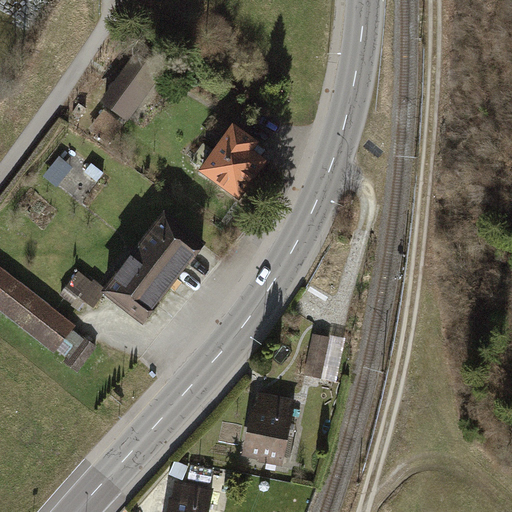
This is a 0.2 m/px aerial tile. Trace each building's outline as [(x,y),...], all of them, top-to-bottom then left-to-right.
[(157,76),(139,63),(106,111),(124,123),(157,76)] [(257,140),(233,124),(199,171),(241,200),(269,161),(251,148),(257,140)] [(48,171),(57,183),(76,170),(67,157),(48,171)] [(208,241),(169,213),(114,288),(153,316),(208,241)] [(0,265),(0,295),(66,343),(80,324),(0,265)] [(72,272),(61,288),(73,297),(85,282),(72,272)] [(104,342),(88,330),(69,357),(85,368),(104,342)] [(332,340),(313,335),(304,377),(322,381),(324,375),(341,378),(347,351),(330,347),(332,340)] [(300,396),(259,386),(241,459),(282,469),(300,396)] [(214,465),(191,461),(188,480),(211,484),(214,465)] [(241,473),(222,468),(218,485),(237,490),(241,473)] [(210,511),(216,489),(175,480),(167,511),(210,511)]
